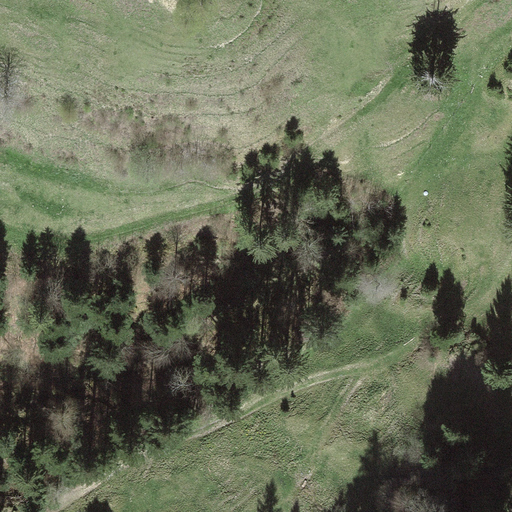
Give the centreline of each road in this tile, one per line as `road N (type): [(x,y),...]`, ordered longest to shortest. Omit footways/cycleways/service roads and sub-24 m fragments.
road 1 (track): [(0,226),(76,242),(228,199),(311,153),(388,93),(482,0)]
road 2 (track): [(511,264),(461,318),(395,352),(254,398),(48,511)]
